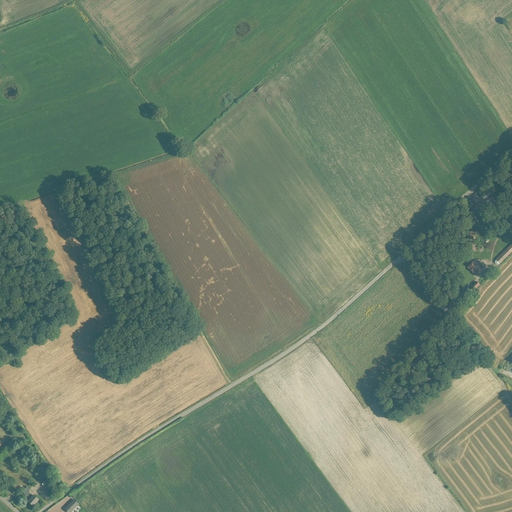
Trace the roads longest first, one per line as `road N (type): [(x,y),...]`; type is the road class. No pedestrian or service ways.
road 1 (unclassified): [(41,511),(313,333),(396,260),(407,262)]
road 2 (unclassified): [(407,262),(405,251),(511,150)]
